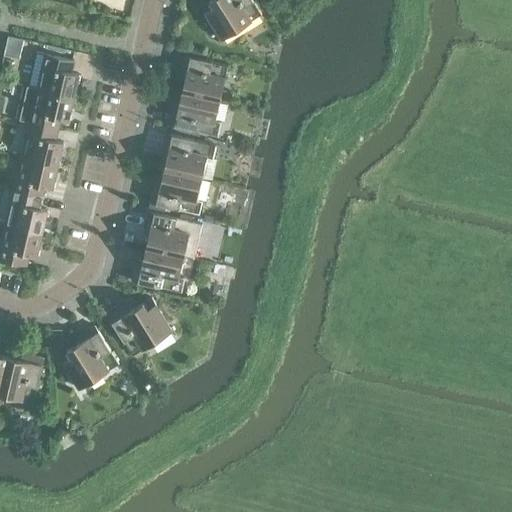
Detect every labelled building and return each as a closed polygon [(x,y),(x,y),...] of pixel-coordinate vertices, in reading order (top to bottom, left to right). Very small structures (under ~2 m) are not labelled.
[(210,0),(201,6),(222,39),(262,14),(253,0),(210,0)] [(29,86),(37,88),(74,96),(79,73),(72,71),(74,60),(37,51),(29,86)] [(182,89),(182,91),(221,100),(221,98),(228,65),(184,55),(181,68),(187,70),(183,89),(182,89)] [(69,120),(74,96),(37,88),(29,86),(27,85),(20,119),(31,122),(58,128),(61,118),(69,120)] [(220,101),(221,100),(182,91),(181,92),(182,92),(177,112),(171,110),(168,124),(218,136),(221,122),(215,121),(220,101)] [(56,139),(58,128),(31,122),(29,133),(27,132),(21,156),(58,164),(64,141),(56,139)] [(164,167),(164,169),(203,178),(212,180),(217,159),(213,158),(216,144),(166,133),(163,146),(169,148),(164,167)] [(53,187),(58,164),(21,156),(16,179),(18,179),(16,190),(43,196),(45,185),(53,187)] [(202,179),(203,178),(164,169),(163,170),(164,170),(159,190),(153,188),(150,202),(200,214),(203,200),(197,198),(202,179)] [(40,207),(43,196),(16,190),(13,201),(11,200),(6,223),(43,232),(48,209),(40,207)] [(203,223),(192,220),(148,210),(145,224),(151,225),(146,245),(146,246),(184,255),(184,257),(194,259),(203,223)] [(37,255),(43,232),(6,223),(0,247),(3,247),(0,258),(0,257),(0,258),(27,265),(29,253),(37,255)] [(184,255),(146,246),(145,248),(146,248),(141,267),(135,266),(132,280),(182,291),(185,278),(179,276),(184,257),(184,255)] [(121,309),(109,316),(133,355),(173,330),(152,297),(124,314),(121,309)] [(120,363),(95,325),(83,332),(87,337),(59,355),(63,361),(58,364),(64,375),(69,372),(79,388),(120,363)] [(0,391),(8,355),(7,354),(7,355),(0,353),(0,391)] [(10,355),(8,355),(0,391),(0,393),(1,394),(21,398),(19,404),(33,407),(45,357),(31,354),(29,360),(10,356),(10,355)]
